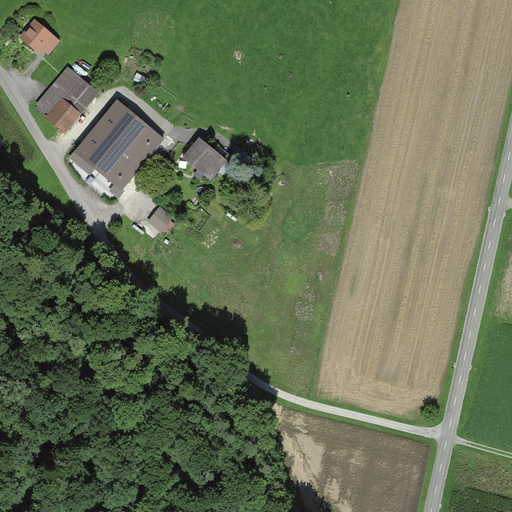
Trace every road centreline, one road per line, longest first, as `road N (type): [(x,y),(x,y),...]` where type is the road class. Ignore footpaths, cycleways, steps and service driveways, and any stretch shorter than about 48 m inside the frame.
road 1 (unclassified): [(0,74),(109,246),(204,355),(301,511)]
road 2 (tertiary): [(433,511),(511,151)]
road 3 (track): [(204,355),(292,399),(511,456)]
road 4 (track): [(0,424),(90,511)]
